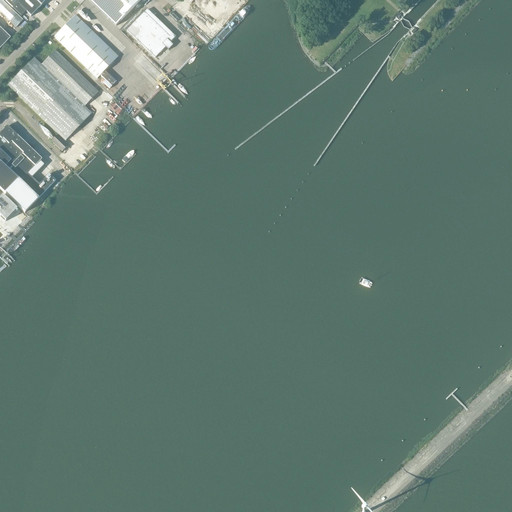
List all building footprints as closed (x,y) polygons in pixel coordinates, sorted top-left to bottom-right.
[(1,0),(0,0),(0,12),(16,28),(23,20),(1,0)] [(31,17),(46,0),(3,0),(21,17),(26,12),(31,17)] [(44,4),(49,9),(53,5),(47,0),(44,4)] [(116,26),(141,0),(91,0),(90,1),(116,26)] [(169,9),(167,11),(170,14),(169,14),(174,18),(177,16),(169,9)] [(170,42),(176,37),(147,10),(145,12),(127,31),(155,58),(163,50),(166,47),(169,50),(173,45),(170,42)] [(75,15),(54,37),(51,40),(94,81),(97,79),(100,76),(104,71),(118,57),(75,15)] [(203,29),(199,33),(204,37),(212,28),(203,20),(199,25),(203,29)] [(0,28),(0,48),(10,38),(0,28)] [(34,58),(7,85),(58,135),(57,136),(51,141),(62,152),(67,146),(60,139),(61,138),(65,141),(77,129),(79,131),(83,128),(81,125),(92,114),(85,107),(98,92),(55,51),(41,65),(34,58)] [(185,65),(188,62),(181,55),(178,58),(185,65)] [(167,63),(163,69),(158,66),(153,73),(165,81),(170,74),(169,73),(173,67),(167,63)] [(115,82),(104,71),(100,76),(105,81),(103,83),(109,89),(111,87),(111,86),(115,82)] [(104,93),(101,95),(109,102),(111,100),(104,93)] [(116,103),(110,108),(119,116),(124,111),(116,103)] [(0,189),(25,213),(55,181),(49,175),(39,185),(31,178),(44,165),(40,161),(41,159),(33,151),(35,149),(30,144),(27,146),(7,127),(0,134),(0,189)] [(2,196),(0,197),(0,217),(5,222),(16,210),(2,196)]
